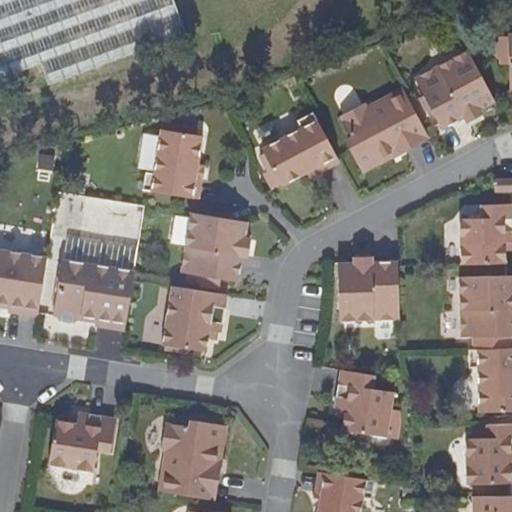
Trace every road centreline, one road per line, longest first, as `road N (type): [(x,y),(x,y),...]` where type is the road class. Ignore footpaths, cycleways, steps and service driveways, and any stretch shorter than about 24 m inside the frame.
road 1 (residential): [(511,143),(325,237),(299,258),(274,397)]
road 2 (track): [(318,0),(283,40),(233,67),(0,115)]
road 3 (residential): [(19,361),(274,397)]
